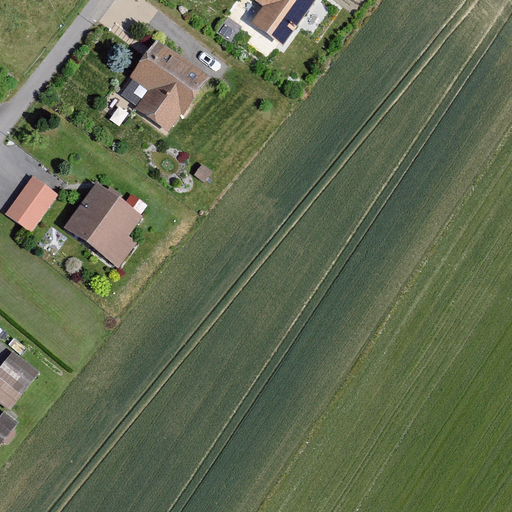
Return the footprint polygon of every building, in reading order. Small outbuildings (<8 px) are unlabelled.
[(252,0),(261,6),(247,23),(277,45),(309,0),(252,0)] [(203,78),(147,40),(124,74),(146,89),(130,112),(164,135),(203,78)] [(30,178),(7,213),(30,229),(53,194),(30,178)] [(131,218),(89,190),(61,233),(111,266),(127,243),(118,237),(131,218)] [(17,354),(0,372),(0,407),(4,411),(38,374),(17,354)]
